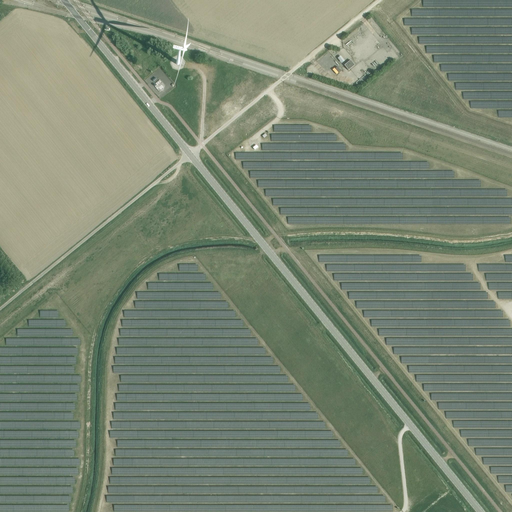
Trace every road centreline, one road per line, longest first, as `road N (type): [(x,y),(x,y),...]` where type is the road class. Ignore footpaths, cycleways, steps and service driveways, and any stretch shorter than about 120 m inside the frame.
road 1 (tertiary): [(481,511),(190,155)]
road 2 (unclassified): [(0,308),(190,155)]
road 3 (unclassified): [(190,155),(378,0)]
road 4 (tertiary): [(190,155),(65,0)]
